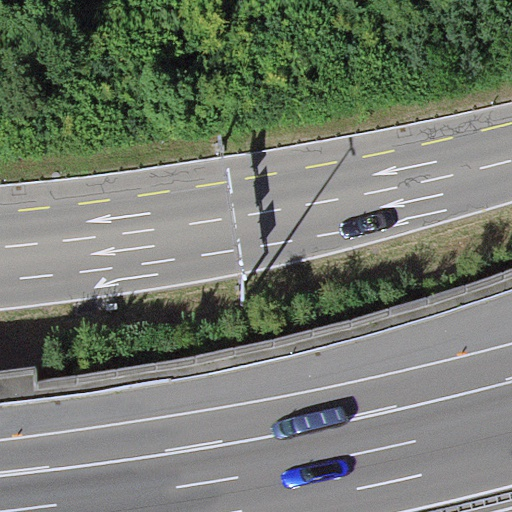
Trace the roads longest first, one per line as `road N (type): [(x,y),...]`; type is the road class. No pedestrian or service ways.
road 1 (primary): [(511,148),(228,206),(0,235)]
road 2 (motorway): [(511,433),(356,471),(118,511)]
